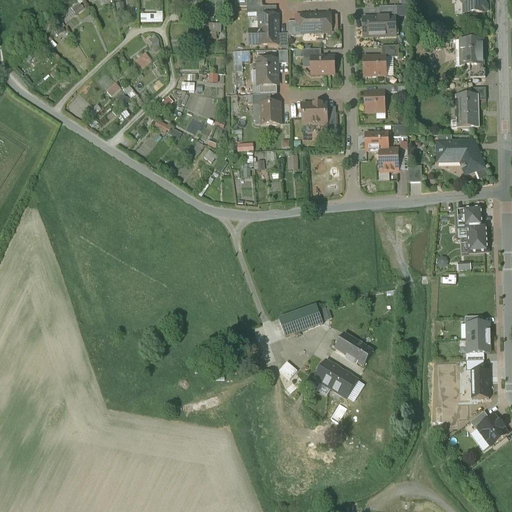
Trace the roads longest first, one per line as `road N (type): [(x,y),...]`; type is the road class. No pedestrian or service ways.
road 1 (track): [(104,148),(170,87),(159,32),(127,40),(52,114)]
road 2 (residential): [(0,70),(19,93),(131,165),(198,206),(229,214)]
road 3 (residential): [(507,192),(511,385)]
road 4 (residential): [(354,207),(507,192)]
road 5 (residential): [(501,0),(507,148)]
road 6 (unclassified): [(229,214),(276,340)]
road 7 (residential): [(229,214),(354,207)]
